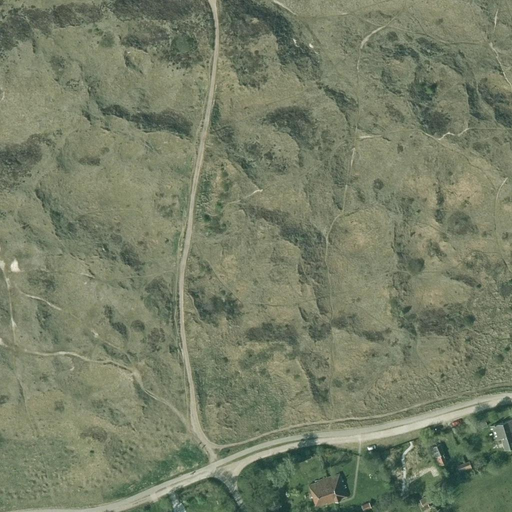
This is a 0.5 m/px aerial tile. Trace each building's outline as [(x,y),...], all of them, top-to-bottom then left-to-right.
[(486,425),(484,417),(474,420),(475,426),(480,424),(481,427),(486,425)] [(511,418),(489,425),(490,428),(492,427),(495,436),(493,436),(494,439),(501,437),(504,449),(511,446),(511,418)] [(443,453),(439,443),(431,446),(435,456),(439,465),(441,464),(446,461),(442,453),(443,453)] [(457,465),(460,473),(471,468),(468,461),(457,465)] [(317,481),(309,484),(315,506),(326,502),(327,503),(334,501),(340,499),(347,497),(340,476),(339,473),(327,477),(325,478),(317,480),(317,481)] [(432,500),(428,493),(419,499),(423,505),(432,500)] [(368,501),(361,504),(363,510),(371,506),(368,501)]
